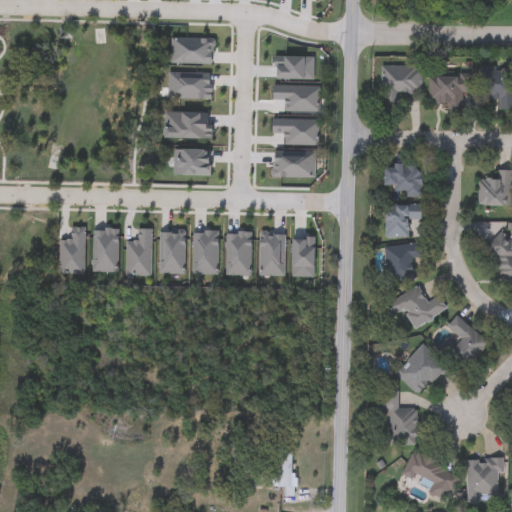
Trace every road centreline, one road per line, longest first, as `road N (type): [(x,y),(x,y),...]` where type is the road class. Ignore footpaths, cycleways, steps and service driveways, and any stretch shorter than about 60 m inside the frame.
road 1 (residential): [(341,511),(355,0)]
road 2 (residential): [(355,32),(319,32),(246,12),(0,6)]
road 3 (residential): [(0,195),(350,203)]
road 4 (residential): [(246,12),(240,200)]
road 5 (residential): [(452,144),(459,242),(483,289),(511,311)]
road 6 (residential): [(352,140),(511,146)]
